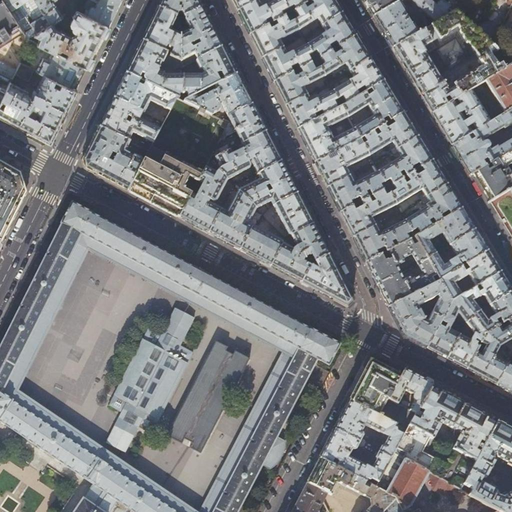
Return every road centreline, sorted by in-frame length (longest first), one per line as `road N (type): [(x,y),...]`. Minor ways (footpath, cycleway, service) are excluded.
road 1 (residential): [(367,335),(369,300),(213,0)]
road 2 (tertiary): [(367,335),(54,173)]
road 3 (residential): [(347,0),(511,267)]
road 4 (residential): [(367,335),(273,511)]
road 5 (tertiary): [(142,0),(54,173)]
road 6 (tertiary): [(511,410),(367,335)]
road 7 (tertiary): [(54,173),(0,287)]
